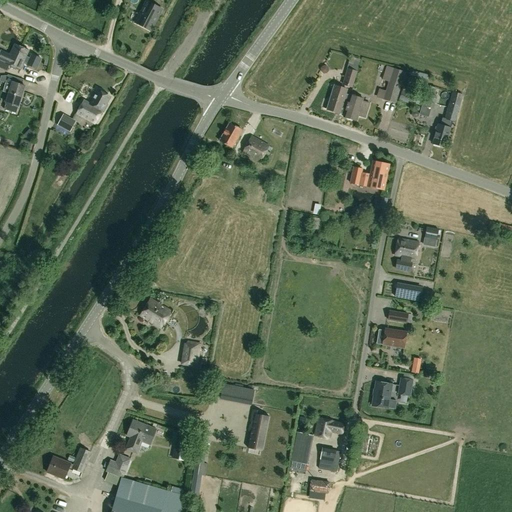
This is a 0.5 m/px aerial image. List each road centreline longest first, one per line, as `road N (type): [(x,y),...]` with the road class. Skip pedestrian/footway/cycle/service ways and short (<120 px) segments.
road 1 (tertiary): [(0,460),(152,222),(220,98)]
road 2 (unknown): [(85,328),(126,345),(136,365),(133,387),(93,464),(59,479),(0,461)]
road 3 (unclassified): [(402,153),(357,399)]
road 4 (unclassified): [(0,236),(35,163),(62,37)]
road 5 (unclassified): [(402,153),(220,98)]
road 6 (tertiary): [(220,98),(291,0)]
